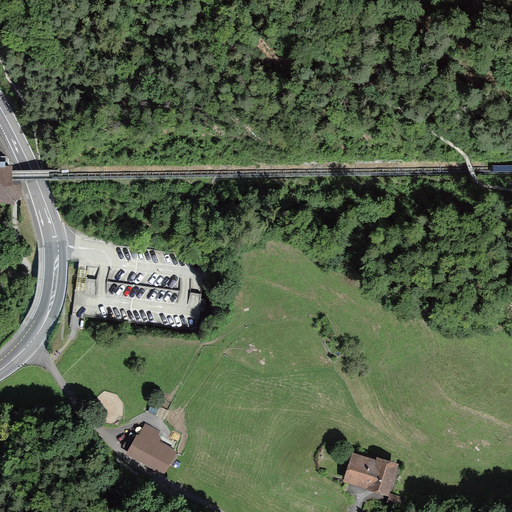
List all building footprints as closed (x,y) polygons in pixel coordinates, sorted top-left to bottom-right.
[(13,179),(12,162),(0,162),(0,184),(13,185),(13,179)] [(13,185),(0,184),(0,200),(14,203),(13,196),(19,197),(21,184),(19,179),(13,179),(13,185)] [(87,248),(78,317),(202,333),(212,256),(88,239),(87,248)] [(179,450),(147,429),(131,452),(163,473),(179,450)] [(378,462),(354,455),(347,479),(372,486),(371,489),(388,494),(397,463),(379,458),(378,462)] [(412,499),(394,494),(391,505),(409,510),(412,499)]
